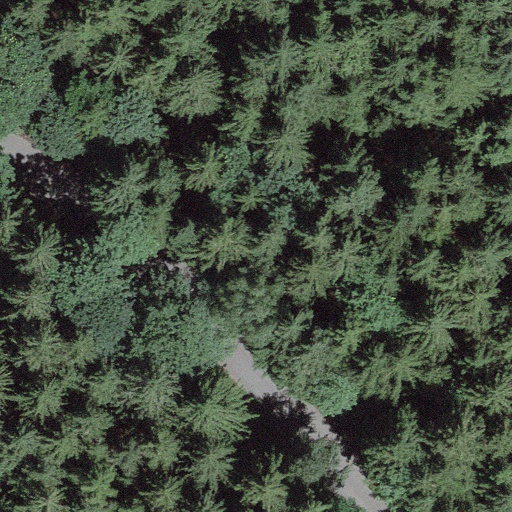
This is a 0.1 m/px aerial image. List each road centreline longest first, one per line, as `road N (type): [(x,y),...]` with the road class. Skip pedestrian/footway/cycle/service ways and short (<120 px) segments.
road 1 (track): [(511,376),(345,222),(220,137),(0,28)]
road 2 (unclassified): [(0,147),(100,211),(198,303),(373,511)]
